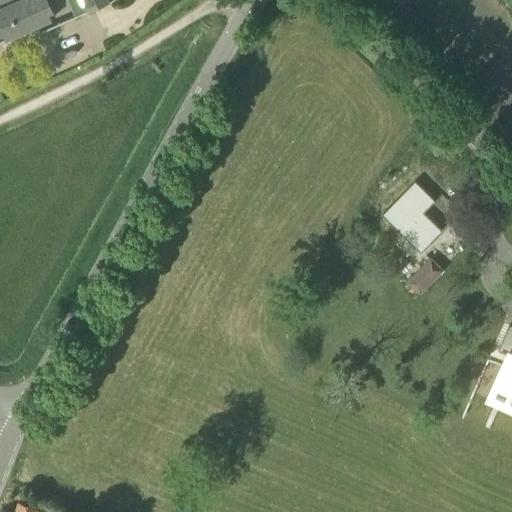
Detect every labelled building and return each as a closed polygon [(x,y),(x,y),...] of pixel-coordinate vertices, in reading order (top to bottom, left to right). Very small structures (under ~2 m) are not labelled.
[(0,0),(0,6),(0,7),(0,6),(0,24),(6,37),(6,38),(52,18),(44,0),(0,0)] [(84,0),(89,8),(89,9),(110,0),(109,0),(84,0)] [(420,251),(442,229),(424,211),(435,199),(415,180),(401,194),(382,213),(420,251)] [(431,259),(409,281),(420,291),(442,270),(431,259)] [(488,357),(473,391),(511,407),(511,324),(510,323),(494,360),(488,357)] [(45,511),(46,510),(19,501),(15,511),(45,511)]
